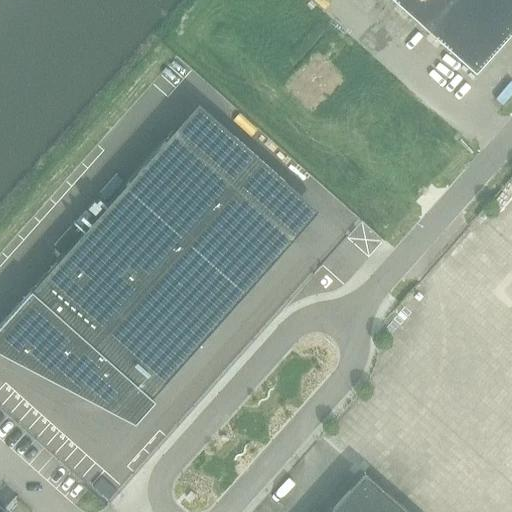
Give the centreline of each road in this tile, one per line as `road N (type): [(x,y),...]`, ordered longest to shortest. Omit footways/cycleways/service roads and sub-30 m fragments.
road 1 (unclassified): [(359,311),(292,330),(163,476),(165,511)]
road 2 (unclassified): [(359,311),(511,138)]
road 3 (unclassified): [(225,511),(339,380),(352,348)]
